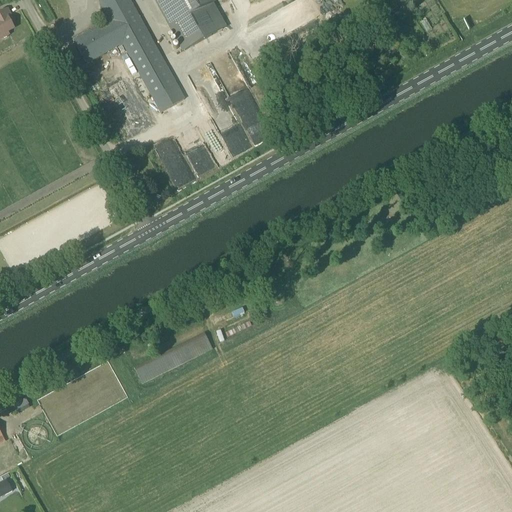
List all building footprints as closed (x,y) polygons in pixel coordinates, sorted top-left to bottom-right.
[(161,113),(170,108),(184,101),(128,0),(98,0),(110,21),(73,41),(86,64),(123,44),(161,113)] [(155,0),(184,51),(223,30),(209,6),(220,0),(155,0)] [(410,0),(393,0),(399,8),(411,1),(410,0)] [(0,41),(7,38),(7,36),(9,35),(7,33),(14,29),(10,21),(13,20),(7,10),(0,13),(0,41)] [(235,62),(216,71),(243,129),(262,120),(235,62)] [(233,118),(216,127),(231,156),(248,147),(233,118)] [(216,168),(197,132),(178,142),(196,178),(216,168)] [(228,336),(251,327),(249,322),(226,331),(228,336)] [(136,372),(142,385),(211,351),(205,338),(136,372)] [(17,412),(28,406),(25,401),(15,407),(17,412)]
